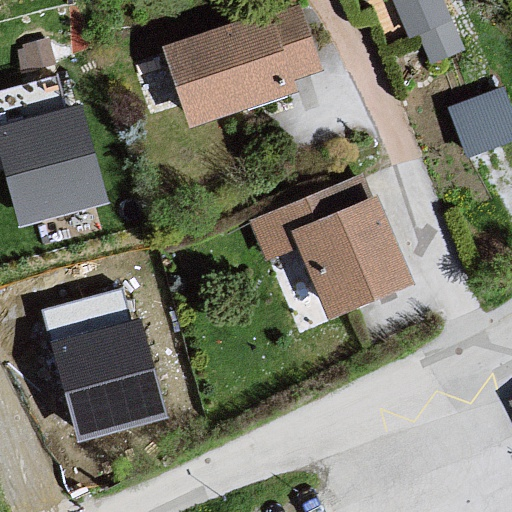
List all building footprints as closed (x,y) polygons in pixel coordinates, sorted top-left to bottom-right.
[(401,0),(423,50),(463,33),(448,0),(401,0)] [(300,10),(173,53),(196,123),(294,90),(288,73),(318,63),(300,10)] [(511,97),(505,78),(451,97),(468,144),(511,129),(511,97)] [(102,200),(80,108),(62,112),(54,82),(0,94),(0,138),(19,219),(102,200)] [(311,217),(246,237),(257,272),(304,258),(327,330),(408,305),(376,207),(308,228),(311,217)] [(164,415),(137,322),(126,326),(117,295),(47,315),(83,438),(164,415)]
